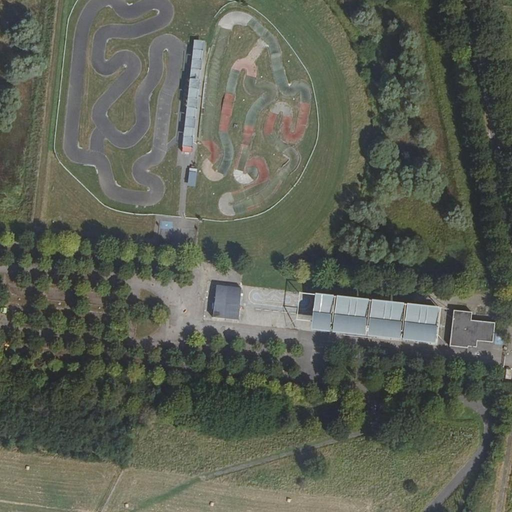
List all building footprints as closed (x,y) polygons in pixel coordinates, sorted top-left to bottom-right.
[(195,185),(196,168),(188,168),(187,185),(195,185)] [(241,289),(216,286),(212,317),(238,320),(241,289)] [(320,312),(332,314),(334,301),(334,298),(322,297),(320,312)] [(334,301),(332,314),(348,316),(350,303),(334,301)] [(368,318),(367,320),(355,318),(353,330),(368,332),(369,327),(377,328),(381,324),(379,319),(380,309),(378,307),(370,306),(371,303),(358,301),(357,316),(368,318)] [(403,339),(415,340),(419,310),(404,308),(402,320),(405,321),(403,339)] [(425,323),(437,324),(439,311),(426,309),(425,323)] [(464,313),(446,311),(443,345),(461,347),(461,345),(469,346),(470,339),(486,341),(487,323),(464,320),(464,313)] [(345,333),(347,318),(320,314),(318,327),(334,329),(333,332),(345,333)] [(437,324),(425,323),(423,338),(436,339),(437,324)]
